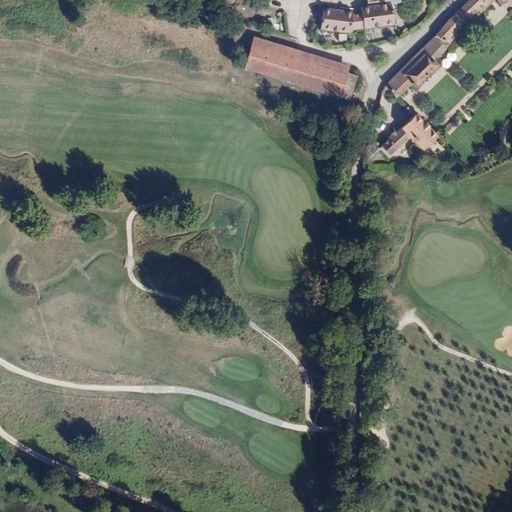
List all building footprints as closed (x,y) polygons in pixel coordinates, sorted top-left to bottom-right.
[(511,0),(471,0),(434,36),(435,37),(386,86),(399,99),(413,85),(418,90),(442,66),(436,60),(498,0),(504,5),(508,2),(511,5),(511,0)] [(394,24),(391,4),(363,8),(363,13),(365,27),(394,24)] [(323,8),(320,29),(349,31),(349,30),(351,13),(351,11),(323,8)] [(349,30),(365,27),(363,13),(351,13),(349,30)] [(279,43),(248,36),(239,68),(346,98),(356,64),(279,43)] [(410,121),(397,135),(407,144),(420,157),(433,143),(410,121)] [(393,159),(407,144),(397,135),(391,140),(389,138),(385,142),(388,144),(382,149),(378,154),(388,164),(393,159)]
